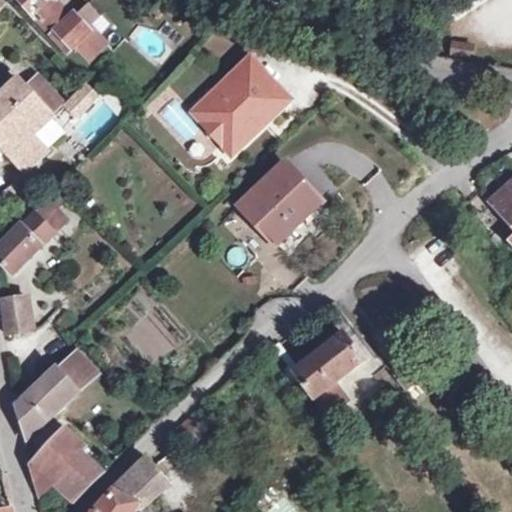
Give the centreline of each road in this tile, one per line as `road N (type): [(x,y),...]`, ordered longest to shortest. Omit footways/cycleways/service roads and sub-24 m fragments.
road 1 (residential): [(74,511),(209,380),(280,321),(320,303),(410,204),(511,131)]
road 2 (residential): [(511,80),(397,60),(209,0)]
road 3 (residential): [(24,511),(0,389)]
